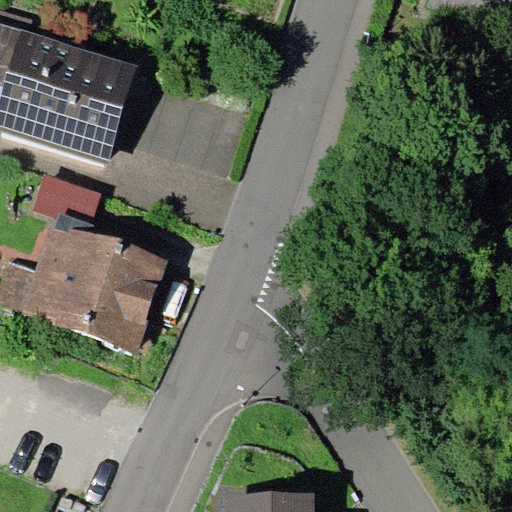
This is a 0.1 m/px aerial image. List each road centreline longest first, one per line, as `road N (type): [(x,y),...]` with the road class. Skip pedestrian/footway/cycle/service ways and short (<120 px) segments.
road 1 (residential): [(232,304),(339,0)]
road 2 (residential): [(421,511),(373,431),(320,370),(232,304)]
road 3 (residential): [(141,511),(232,304)]
